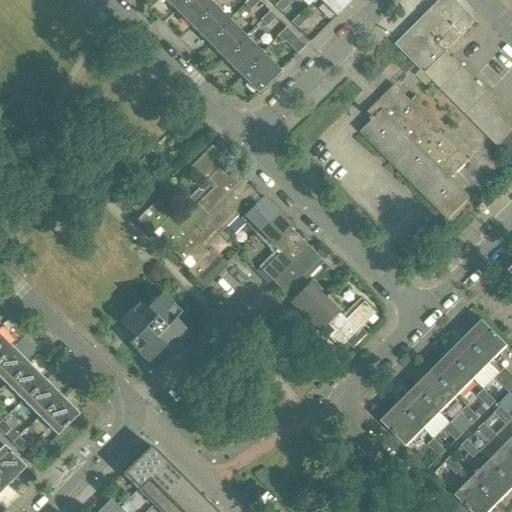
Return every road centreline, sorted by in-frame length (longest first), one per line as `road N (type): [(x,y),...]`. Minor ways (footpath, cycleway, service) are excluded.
road 1 (residential): [(436,511),(353,428),(346,401),(424,317)]
road 2 (residential): [(424,317),(245,136)]
road 3 (residential): [(245,136),(383,0)]
road 4 (residential): [(245,136),(107,0)]
road 5 (residential): [(128,411),(0,274)]
road 6 (residential): [(238,511),(149,422),(128,411)]
road 7 (residential): [(41,511),(124,426),(128,411)]
road 8 (residential): [(424,317),(511,228)]
